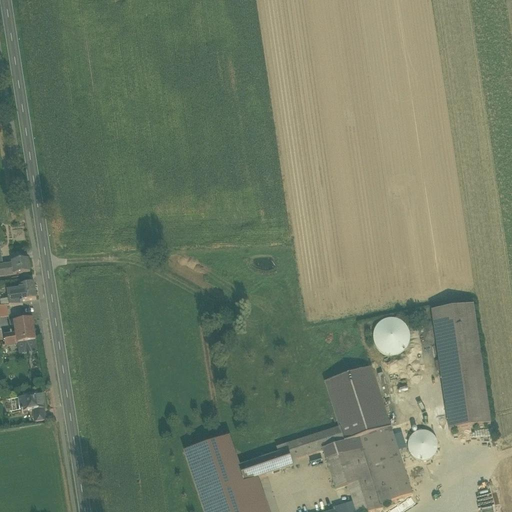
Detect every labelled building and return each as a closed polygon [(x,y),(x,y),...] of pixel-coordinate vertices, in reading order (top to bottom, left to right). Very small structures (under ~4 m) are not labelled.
[(12,263),(12,265),(14,276),(30,273),(28,260),(12,263)] [(0,278),(14,276),(12,265),(4,267),(0,267),(0,278)] [(19,286),(20,291),(22,303),(37,300),(34,284),(19,286)] [(23,307),(22,303),(20,291),(7,293),(8,300),(9,307),(23,307)] [(9,307),(8,300),(0,300),(1,308),(7,308),(9,307)] [(1,308),(0,307),(0,317),(8,317),(7,308),(1,308)] [(441,375),(449,432),(491,426),(473,307),(432,313),(441,375)] [(392,358),(402,355),(408,348),(411,339),(408,329),(401,323),(392,320),(382,323),(375,330),(373,339),(376,349),(383,355),(392,358)] [(14,324),(15,335),(17,345),(36,342),(33,321),(14,324)] [(6,347),(17,345),(15,335),(4,337),(6,347)] [(36,342),(17,345),(19,356),(38,353),(36,342)] [(340,428),(345,443),(360,438),(369,435),(390,428),(383,406),(381,400),(374,377),(371,370),(326,384),(334,410),(340,428)] [(383,374),(374,377),(381,400),(390,398),(383,374)] [(19,400),(21,414),(21,413),(33,412),(44,410),(42,396),(19,399),(19,400)] [(33,412),(35,424),(46,422),(44,410),(33,412)] [(277,449),(279,455),(287,452),(291,462),(323,451),(345,444),(345,443),(340,428),(277,449)] [(390,428),(369,435),(391,502),(412,495),(398,452),(393,437),(391,428),(390,428)] [(430,460),(437,453),(438,442),(432,434),(421,431),(412,436),(407,446),(410,456),(419,462),(430,460)] [(407,450),(402,434),(393,437),(398,452),(407,450)] [(360,438),(363,450),(364,449),(382,505),(391,502),(369,435),(360,438)] [(345,444),(323,451),(326,462),(363,450),(360,438),(345,443),(345,444)] [(253,511),(244,484),(239,469),(229,439),(185,454),(204,511),(253,511)] [(373,511),(383,509),(382,505),(364,449),(363,450),(326,462),(336,491),(348,487),(354,504),(356,511),(373,511)] [(279,455),(239,469),(244,484),(257,480),(267,476),(293,467),(291,462),(287,452),(279,455)] [(511,511),(511,463),(497,467),(508,511),(511,511)] [(267,511),(257,480),(244,484),(253,511),(267,511)]
